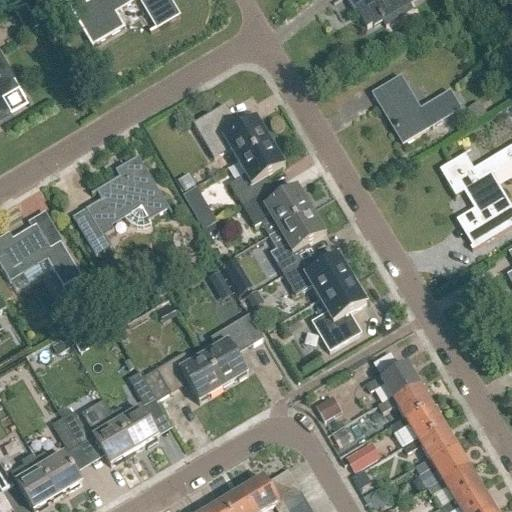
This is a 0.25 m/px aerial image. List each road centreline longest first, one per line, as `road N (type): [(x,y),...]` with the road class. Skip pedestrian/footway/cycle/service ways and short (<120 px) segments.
road 1 (unclassified): [(427,323),(261,38)]
road 2 (unclassified): [(0,194),(261,38)]
road 3 (unclassified): [(275,430),(280,408),(427,323)]
road 4 (unclassified): [(135,511),(275,430)]
road 5 (unclassified): [(511,460),(427,323)]
